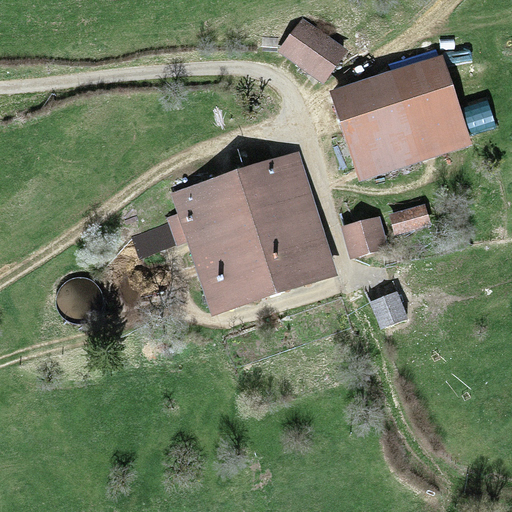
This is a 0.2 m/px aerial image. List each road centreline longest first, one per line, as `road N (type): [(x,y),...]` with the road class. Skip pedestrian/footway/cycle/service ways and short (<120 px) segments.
road 1 (track): [(0,278),(168,158),(227,133),(305,115),(347,283),(410,446),(439,483),(476,504),(511,506)]
road 2 (track): [(347,283),(230,319),(150,304),(0,362)]
road 3 (unclassified): [(0,88),(247,67),(292,88),(305,115)]
